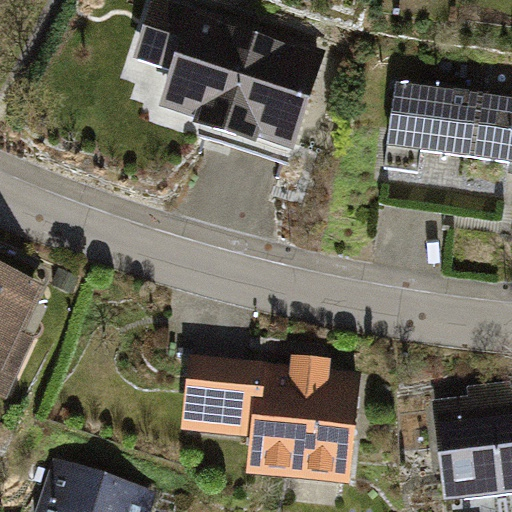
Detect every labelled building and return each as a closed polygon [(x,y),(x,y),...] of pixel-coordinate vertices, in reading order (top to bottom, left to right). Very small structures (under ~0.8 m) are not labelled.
[(322,50),(187,9),(155,113),(290,154),(322,50)] [(511,104),(395,89),(386,153),(511,169),(511,104)] [(0,393),(9,398),(35,341),(22,334),(43,289),(0,269),(0,393)] [(195,364),(189,428),(256,435),(253,473),(350,483),(361,380),(195,364)] [(511,399),(441,407),(452,499),(511,492),(511,399)] [(49,511),(139,511),(146,491),(64,466),(49,511)]
